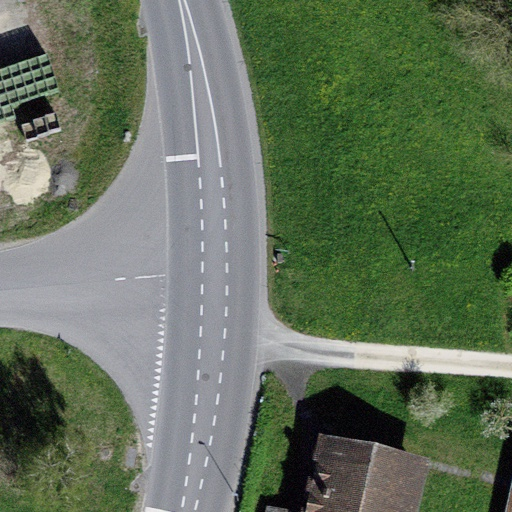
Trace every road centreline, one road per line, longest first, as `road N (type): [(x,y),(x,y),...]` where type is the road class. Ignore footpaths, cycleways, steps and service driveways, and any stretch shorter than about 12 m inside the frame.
road 1 (secondary): [(213,280),(208,163),(178,0)]
road 2 (secondary): [(181,511),(213,280)]
road 3 (residential): [(213,280),(0,287)]
